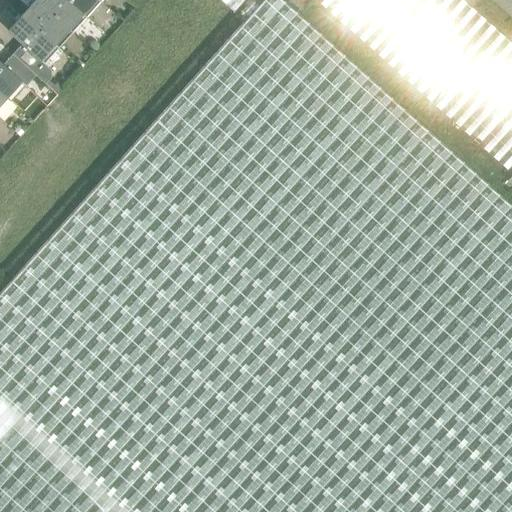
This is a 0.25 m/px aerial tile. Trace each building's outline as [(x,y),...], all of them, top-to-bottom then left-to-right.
[(0,511),(511,511),(511,207),(283,2),(281,0),(263,0),(0,292),(0,511)] [(37,0),(34,0),(22,14),(60,48),(74,33),(37,0)] [(68,0),(37,0),(74,33),(88,18),(68,0)] [(99,0),(68,0),(88,18),(102,2),(99,0)] [(243,0),(219,0),(233,12),(243,0)] [(315,0),(506,168),(511,161),(511,44),(462,0),(315,0)] [(52,70),(46,64),(60,48),(22,14),(7,30),(22,44),(13,54),(36,75),(46,84),(49,80),(52,77),(52,70)] [(4,64),(0,60),(0,89),(12,101),(36,75),(13,54),(4,64)] [(49,80),(46,84),(58,94),(64,87),(57,81),(54,84),(49,80)] [(0,89),(0,115),(12,101),(0,89)]
